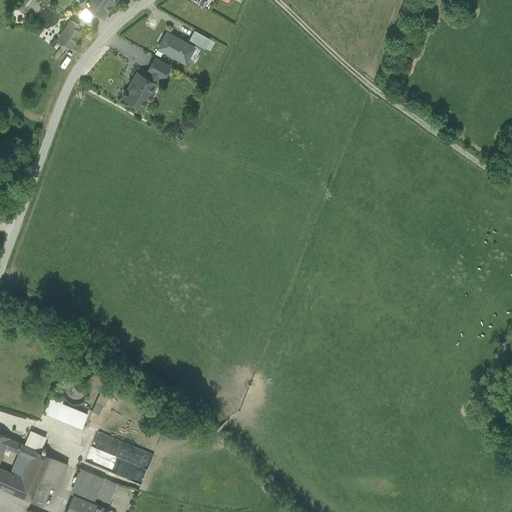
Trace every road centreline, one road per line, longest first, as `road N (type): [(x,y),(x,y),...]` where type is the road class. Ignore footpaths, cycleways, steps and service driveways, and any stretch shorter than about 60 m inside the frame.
road 1 (unclassified): [(146,0),(84,56),(63,88),(0,269)]
road 2 (track): [(274,0),(393,101),(511,183)]
